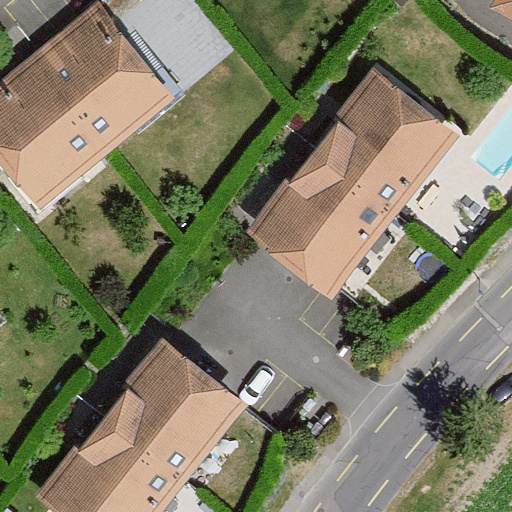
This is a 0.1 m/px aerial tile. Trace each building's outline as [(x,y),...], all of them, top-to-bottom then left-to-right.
[(511,0),(502,0),(499,9),(511,15),(511,0)] [(53,81),(116,159),(141,138),(128,122),(167,91),(105,13),(72,40),(85,55),(53,81)] [(319,158),(400,219),(462,139),(381,77),(319,158)] [(77,167),(88,181),(116,159),(53,81),(18,109),(7,96),(0,101),(0,161),(33,203),(77,167)] [(253,243),(334,305),(400,219),(319,158),(253,243)] [(105,422),(185,484),(244,408),(164,345),(105,422)] [(48,495),(70,511),(163,511),(185,484),(105,422),(48,495)]
